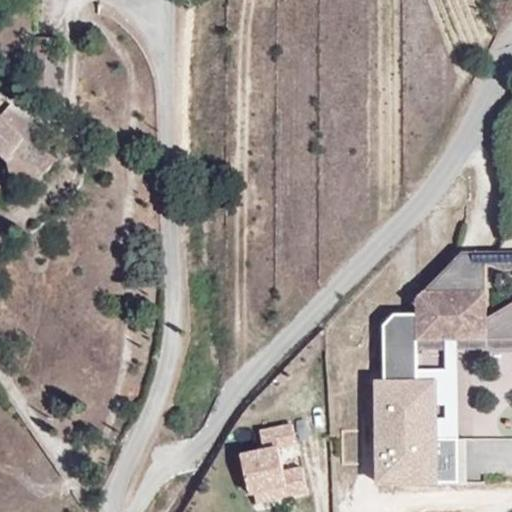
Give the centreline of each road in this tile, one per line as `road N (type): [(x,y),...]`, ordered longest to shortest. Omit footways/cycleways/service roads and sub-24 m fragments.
road 1 (residential): [(134,511),(166,464),(200,445),(243,377),(374,253),(432,181),(511,56)]
road 2 (residential): [(173,0),(176,256),(163,374),(118,511)]
